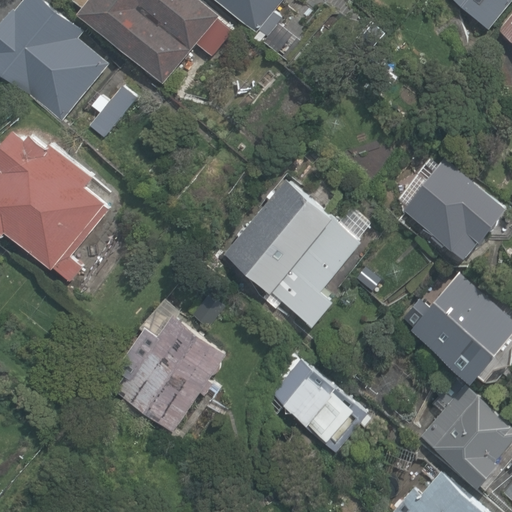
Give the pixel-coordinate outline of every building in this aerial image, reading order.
[(84,29),(49,0),(14,0),(0,18),(0,70),(65,122),(113,63),(79,35),(84,29)] [(221,14),(204,0),(86,0),(78,10),(163,81),(221,14)] [(283,0),(217,0),(256,33),(283,0)] [(457,0),(488,24),(507,0),(457,0)] [(511,8),(496,28),(511,40),(511,8)] [(114,71),(88,103),(97,110),(85,124),(102,139),(140,93),(114,71)] [(93,175),(33,124),(25,134),(14,125),(0,140),(0,220),(51,264),(104,202),(84,185),(93,175)] [(511,200),(445,151),(401,209),(470,261),(511,204),(511,200)] [(366,240),(286,175),(224,252),(313,325),(336,297),(326,290),(366,240)] [(511,314),(458,270),(411,327),(473,378),(511,331),(511,314)] [(228,351),(172,312),(117,389),(173,428),(228,351)] [(359,403),(301,356),(272,392),(329,439),(359,403)] [(511,421),(465,382),(420,437),(483,489),(511,453),(511,421)] [(487,511),(439,472),(422,493),(413,485),(390,511),(487,511)]
